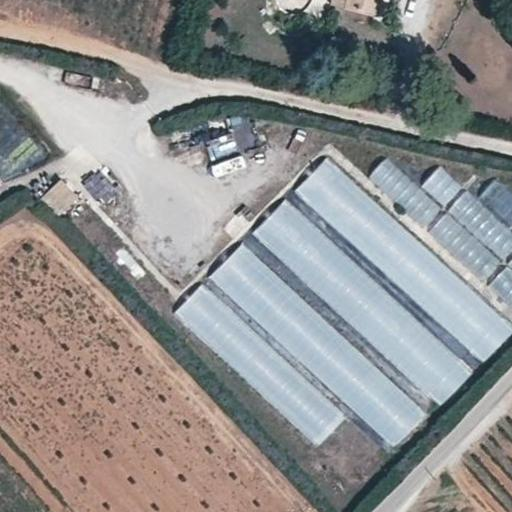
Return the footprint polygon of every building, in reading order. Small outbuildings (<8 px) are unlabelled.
[(331,0),(331,5),(345,9),(346,0),(331,0)] [(346,0),(345,9),(376,16),(379,0),(346,0)] [(363,181),(511,314),(511,190),(495,176),(475,198),(463,187),(463,186),(439,165),(419,186),(386,156),(363,181)] [(511,332),(511,323),(328,157),(297,191),(485,362),(511,332)] [(61,175),(39,197),(57,215),(79,193),(61,175)] [(473,372),(286,199),(255,233),(442,405),(473,372)] [(427,414),(241,243),(210,276),(396,448),(427,414)] [(347,416),(203,283),(176,313),(320,446),(347,416)]
